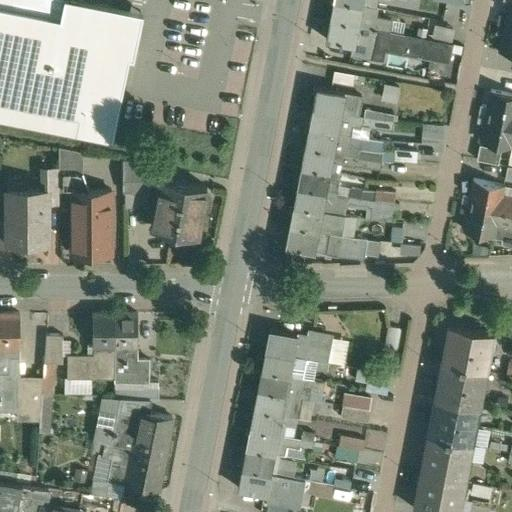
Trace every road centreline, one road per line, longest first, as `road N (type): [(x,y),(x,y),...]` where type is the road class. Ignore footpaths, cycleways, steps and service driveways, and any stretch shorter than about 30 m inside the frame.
road 1 (tertiary): [(285,0),(230,287)]
road 2 (residential): [(427,281),(481,0)]
road 3 (residential): [(382,511),(427,281)]
road 4 (residential): [(0,288),(230,287)]
road 5 (tertiary): [(230,287),(188,511)]
road 6 (residential): [(230,287),(427,281)]
